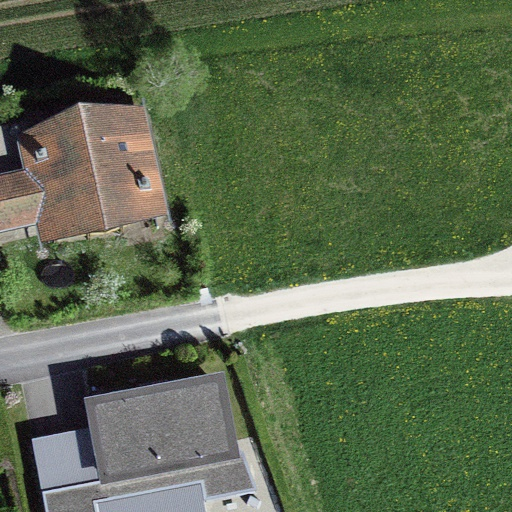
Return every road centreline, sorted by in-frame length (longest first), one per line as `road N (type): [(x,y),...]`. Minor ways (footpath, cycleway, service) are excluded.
road 1 (track): [(216,319),(489,277)]
road 2 (residential): [(0,363),(216,319)]
